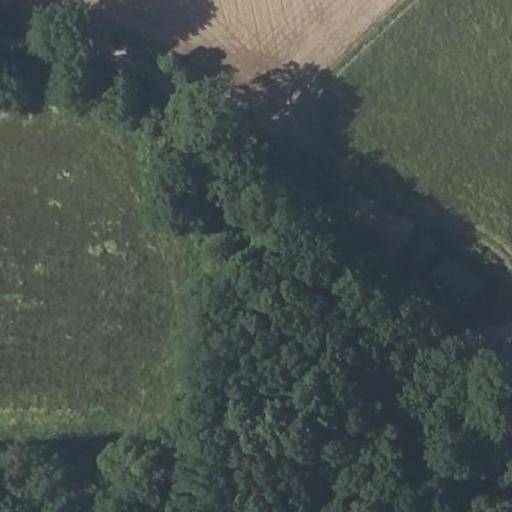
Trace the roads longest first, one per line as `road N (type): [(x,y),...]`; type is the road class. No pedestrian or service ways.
road 1 (unclassified): [(360,316),(239,203),(196,120),(156,74),(103,54),(0,52)]
road 2 (unclassified): [(511,448),(360,316)]
road 3 (unclassified): [(511,334),(360,316)]
